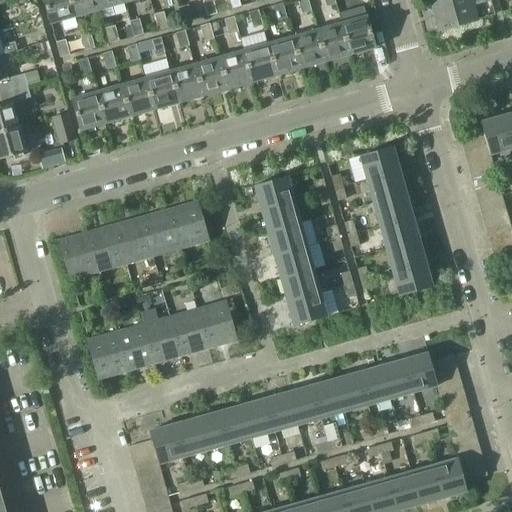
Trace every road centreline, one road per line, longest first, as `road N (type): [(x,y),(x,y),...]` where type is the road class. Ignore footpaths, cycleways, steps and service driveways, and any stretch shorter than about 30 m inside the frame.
road 1 (unclassified): [(418,88),(17,202)]
road 2 (residential): [(484,332),(418,88)]
